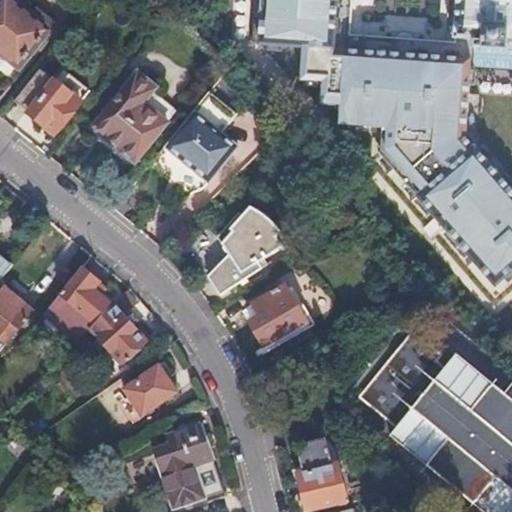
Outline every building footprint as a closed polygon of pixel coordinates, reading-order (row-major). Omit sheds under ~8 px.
[(10,0),(2,0),(0,3),(0,51),(20,69),(51,32),(49,31),(31,17),(10,0)] [(253,0),(251,39),(258,39),(308,98),(319,99),(337,120),(378,123),(376,149),(490,281),(511,262),(511,191),(469,142),(464,147),(456,138),(462,133),(467,63),(511,66),(511,0),(459,0),(456,37),(458,37),(458,40),(347,30),(349,0),(253,0)] [(37,10),(31,17),(49,31),(55,24),(37,10)] [(35,71),(12,99),(53,133),(81,100),(56,80),(50,85),(35,71)] [(145,103),(152,93),(156,89),(138,73),(91,129),(106,142),(108,140),(135,162),(168,123),(145,103)] [(176,114),(152,93),(145,103),(168,123),(176,114)] [(238,117),(211,94),(162,150),(206,188),(237,150),(222,136),(238,117)] [(234,258),(208,275),(220,294),(260,268),(257,262),(282,245),(275,234),(282,230),(265,219),(256,225),(252,223),(226,238),(234,258)] [(55,296),(37,318),(72,346),(90,329),(110,308),(89,290),(95,283),(78,268),(55,296)] [(262,315),(251,322),(264,344),(306,320),(284,284),(254,301),(262,315)] [(127,291),(110,308),(90,329),(98,339),(99,339),(120,366),(146,345),(123,317),(139,305),(127,291)] [(0,341),(22,313),(0,293),(0,341)] [(447,351),(417,326),(362,389),(399,421),(393,429),(488,511),(511,511),(511,393),(460,350),(449,363),(441,357),(447,351)] [(120,366),(99,339),(86,349),(107,376),(120,366)] [(156,365),(120,389),(138,415),(174,391),(156,365)] [(169,511),(188,505),(181,479),(196,474),(194,468),(210,463),(199,425),(166,436),(170,450),(152,456),(169,511)] [(295,474),(304,511),(322,511),(347,506),(337,465),(331,466),(324,440),(294,446),(301,473),(295,474)] [(181,479),(188,505),(202,501),(196,474),(181,479)] [(354,504),(382,498),(373,489),(353,496),(354,504)]
